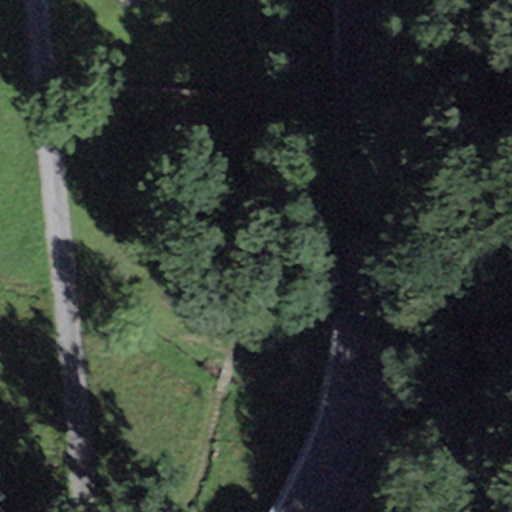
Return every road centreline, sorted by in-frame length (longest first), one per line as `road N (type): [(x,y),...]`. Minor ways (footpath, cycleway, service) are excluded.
road 1 (tertiary): [(315,511),(352,429),(368,337),(362,0)]
road 2 (unknown): [(368,337),(511,283)]
